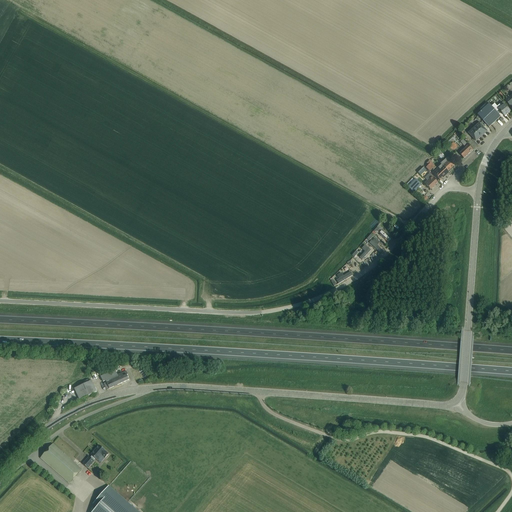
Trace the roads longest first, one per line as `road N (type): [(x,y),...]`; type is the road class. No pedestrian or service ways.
road 1 (motorway): [(0,340),(511,370)]
road 2 (motorway): [(511,350),(0,320)]
road 3 (unclassified): [(0,300),(234,313),(301,303),(374,264),(445,187)]
road 4 (tertiary): [(260,391),(173,386),(103,398),(44,428),(0,472)]
road 5 (unclassified): [(511,477),(423,436),(336,439),(271,413),(260,391)]
road 6 (tertiary): [(455,403),(478,191)]
road 7 (tertiary): [(455,403),(260,391)]
